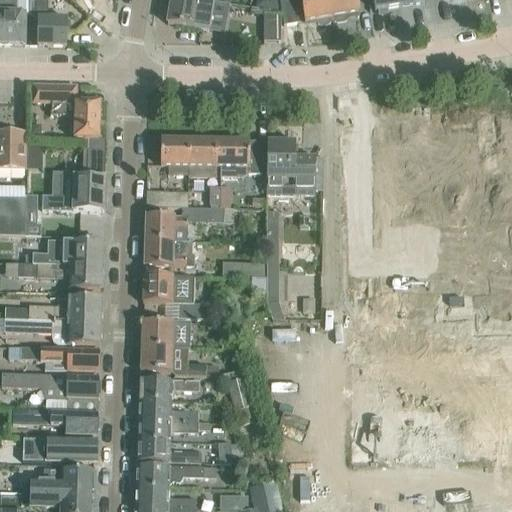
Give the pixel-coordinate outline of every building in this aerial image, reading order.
[(25,48),(25,28),(26,15),(16,15),(16,0),(4,0),(3,48),(25,48)] [(209,33),(214,4),(192,0),(172,0),(168,26),(209,33)] [(257,0),(256,9),(277,13),(279,0),(257,0)] [(279,0),(284,28),(300,25),(295,0),(279,0)] [(332,20),(329,0),(300,0),(305,24),(317,22),(318,26),(321,28),(329,26),(331,23),(331,20),(332,20)] [(360,15),(357,0),(329,0),(332,20),(333,19),(334,23),(337,25),(345,23),(348,21),(347,17),(360,15)] [(401,8),(399,0),(372,0),(375,13),(401,8)] [(427,4),(426,0),(399,0),(401,8),(427,4)] [(281,44),(282,16),(265,15),(264,44),(281,44)] [(38,21),(37,48),(67,49),(67,21),(38,21)] [(76,105),(77,89),(34,88),(34,105),(52,105),(51,117),(75,118),(75,142),(84,142),(84,152),(88,153),(88,152),(106,152),(106,142),(99,142),(100,105),(76,105)] [(26,153),(26,141),(26,135),(0,134),(0,172),(26,174),(26,153)] [(296,145),(282,144),(282,142),(270,141),(270,144),(267,144),(266,198),(315,199),(316,160),(296,160),(296,145)] [(189,177),(189,143),(161,142),(161,169),(170,169),(169,177),(189,177)] [(221,177),(221,143),(189,143),(189,177),(221,177)] [(263,144),(250,144),(221,143),(221,177),(221,181),(243,181),(249,177),(263,177),(263,144)] [(410,143),(382,143),(382,209),(385,209),(385,204),(395,204),(395,209),(409,209),(409,204),(419,204),(419,209),(439,209),(439,204),(448,204),(448,209),(465,209),(465,204),(474,204),(474,209),(491,209),(491,204),(501,204),(501,209),(511,209),(511,150),(428,151),(428,143),(410,143)] [(105,181),(106,152),(88,152),(88,153),(87,180),(105,181)] [(104,215),(105,181),(87,180),(61,179),(60,199),(51,199),(50,214),(104,215)] [(220,212),(221,191),(211,190),(210,202),(188,201),(188,211),(210,211),(220,212)] [(230,191),(221,191),(220,212),(230,213),(230,191)] [(189,195),(167,195),(147,194),(146,210),(183,210),(188,211),(188,201),(189,195)] [(25,201),(25,213),(25,239),(40,239),(41,226),(37,226),(38,198),(26,198),(25,201)] [(0,238),(25,239),(25,213),(25,201),(0,200),(0,238)] [(266,201),(251,201),(251,211),(266,211),(266,201)] [(234,213),(230,213),(220,212),(210,211),(188,211),(183,210),(183,219),(189,219),(189,225),(210,226),(233,227),(234,213)] [(279,275),(279,215),(267,214),(267,267),(267,275),(279,275)] [(188,245),(189,225),(189,219),(183,219),(146,218),(145,244),(175,244),(188,245)] [(103,269),(103,245),(50,244),(50,257),(33,257),(33,267),(103,269)] [(193,245),(188,245),(175,244),(145,244),(144,269),(174,270),(187,270),(187,259),(192,259),(193,245)] [(9,253),(8,267),(18,267),(20,267),(20,253),(9,253)] [(267,275),(267,267),(223,265),(222,279),(267,281),(267,275)] [(102,293),(103,269),(33,267),(20,267),(18,267),(8,267),(8,280),(69,282),(68,292),(102,293)] [(195,280),(173,279),(144,278),(143,306),(178,307),(194,307),(195,280)] [(511,293),(494,294),(494,320),(511,319),(511,293)] [(101,325),(102,301),(68,300),(68,311),(29,310),(29,313),(6,312),(5,323),(37,324),(37,323),(101,325)] [(207,308),(194,307),(178,307),(178,322),(207,323),(207,308)] [(100,349),(101,325),(37,323),(37,324),(5,323),(5,336),(53,337),(52,341),(54,346),(57,348),(67,348),(100,349)] [(191,326),(173,326),(142,325),(142,350),(185,351),(189,351),(191,351),(191,326)] [(320,325),(285,334),(291,356),(325,347),(320,325)] [(492,340),(479,340),(479,348),(492,348),(492,340)] [(222,352),(238,353),(238,343),(223,342),(222,352)] [(325,347),(291,356),(295,374),(330,366),(325,347)] [(188,380),(188,368),(189,351),(185,351),(142,350),(141,375),(172,376),(175,380),(188,380)] [(99,376),(100,353),(9,351),(9,363),(37,364),(36,366),(46,366),(45,374),(67,374),(67,375),(99,376)] [(256,352),(248,354),(251,366),(259,364),(256,352)] [(259,364),(251,366),(254,378),(262,376),(259,364)] [(330,366),(295,374),(300,393),(335,384),(330,366)] [(206,368),(188,368),(188,380),(206,380),(206,368)] [(98,416),(99,380),(0,376),(0,389),(2,389),(2,391),(41,392),(46,403),(68,404),(67,415),(98,416)] [(229,384),(238,421),(240,429),(256,425),(245,380),(229,384)] [(199,395),(200,385),(140,383),(140,404),(172,404),(172,394),(199,395)] [(335,384),(300,393),(305,412),(340,403),(335,384)] [(266,390),(258,392),(261,404),(269,402),(266,390)] [(269,402),(261,404),(265,416),(272,414),(269,402)] [(340,403),(305,412),(310,430),(344,421),(340,403)] [(171,414),(172,404),(140,404),(139,424),(198,425),(199,415),(171,414)] [(98,439),(98,416),(67,415),(38,414),(38,428),(65,429),(65,438),(98,439)] [(344,421),(310,430),(314,449),(349,440),(344,421)] [(210,426),(198,425),(139,424),(138,444),(171,445),(171,435),(198,436),(198,434),(210,434),(210,426)] [(276,427),(268,430),(272,441),(279,439),(276,427)] [(279,439),(272,441),(275,453),(283,451),(279,439)] [(349,440),(314,449),(319,467),(354,459),(349,440)] [(97,466),(97,443),(14,441),(13,450),(22,450),(22,455),(44,455),(44,464),(97,466)] [(171,454),(171,445),(138,444),(138,466),(200,468),(201,455),(171,454)] [(219,446),(220,468),(242,466),(237,447),(231,447),(231,446),(219,446)] [(354,459),(319,467),(325,489),(359,481),(354,459)] [(492,461),(479,461),(479,469),(492,469),(492,461)] [(286,463),(278,466),(282,477),(289,475),(286,463)] [(217,471),(157,470),(137,469),(137,491),(169,492),(169,490),(174,485),(176,486),(179,486),(182,484),(183,481),(217,482),(217,471)] [(94,497),(94,474),(61,473),(61,484),(30,483),(30,496),(94,497)] [(289,475),(282,477),(285,489),(293,487),(289,475)] [(492,483),(479,483),(479,492),(492,492),(492,483)] [(284,511),(278,486),(249,492),(250,496),(254,511),(253,511),(284,511)] [(169,501),(169,492),(137,491),(136,511),(150,511),(195,511),(196,502),(169,501)] [(93,511),(94,497),(30,496),(29,510),(60,510),(59,511),(93,511)]
